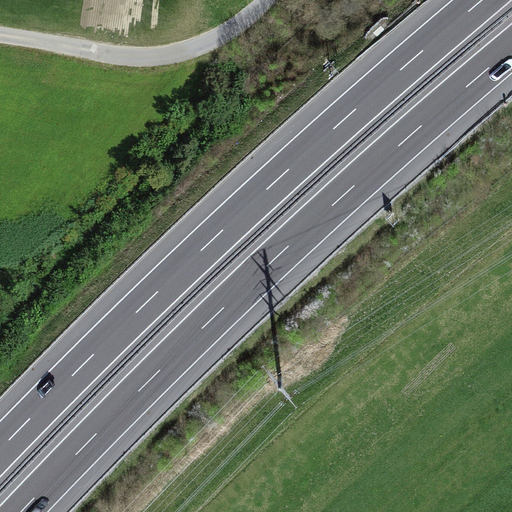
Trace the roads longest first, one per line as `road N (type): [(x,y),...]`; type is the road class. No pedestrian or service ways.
road 1 (motorway): [(16,511),(249,282),(511,46)]
road 2 (motorway): [(477,0),(383,72),(0,451)]
